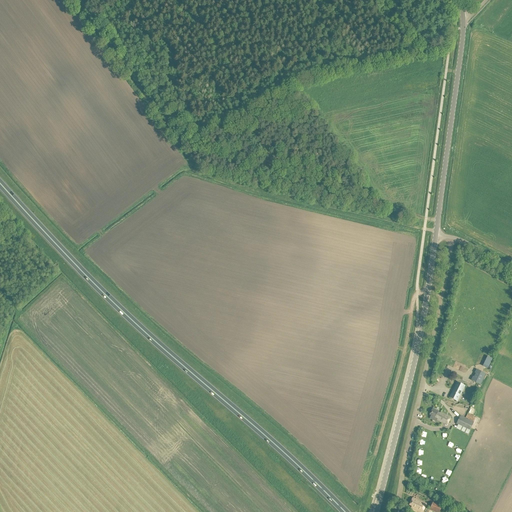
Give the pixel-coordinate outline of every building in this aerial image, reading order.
[(473,377),(471,381),(479,385),(480,385),(486,374),(484,373),(476,370),(475,373),(476,374),(474,377),(473,377)] [(458,402),(464,388),(456,384),(450,398),(458,402)] [(438,411),(433,409),(430,415),(431,416),(430,419),(436,422),(437,421),(447,426),(451,418),(440,413),(438,412),(438,411)] [(456,429),(468,435),(474,423),(460,416),(456,425),(458,425),(456,429)] [(422,511),(426,504),(412,498),(409,505),(412,507),(411,509),(419,511),(422,511)] [(433,502),(430,510),(433,511),(439,511),(442,506),(433,502)]
